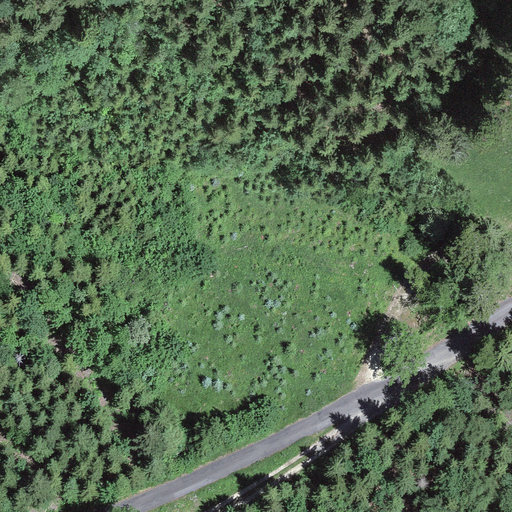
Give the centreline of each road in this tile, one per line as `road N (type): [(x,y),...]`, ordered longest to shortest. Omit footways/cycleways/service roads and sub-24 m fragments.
road 1 (track): [(511,315),(398,388),(132,511)]
road 2 (track): [(222,511),(295,471),(398,388)]
